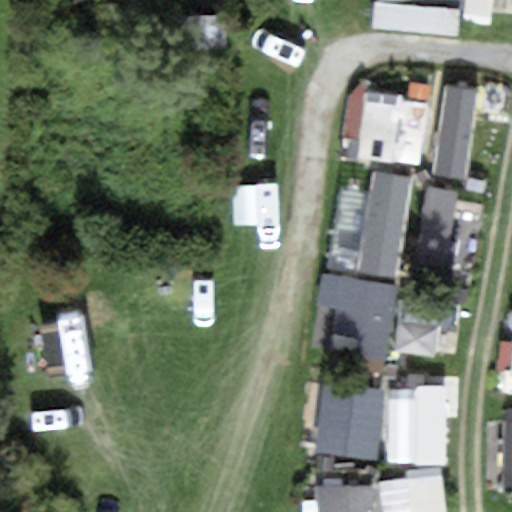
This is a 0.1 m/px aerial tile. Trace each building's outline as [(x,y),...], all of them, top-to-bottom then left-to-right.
[(381,0),(381,25),(499,28),(500,0),(381,0)] [(464,110),(435,109),(433,173),(492,174),(495,82),(464,81),(464,110)] [(371,88),(361,154),(425,164),(435,97),(371,88)] [(381,167),(363,269),(403,276),(421,174),(381,167)] [(401,278),(342,277),(341,353),(400,354),(401,278)] [(320,446),(381,456),(393,383),(332,373),(320,446)] [(396,511),(453,511),(451,469),(393,473),(396,511)] [(378,511),(376,478),(317,483),(319,511),(378,511)]
